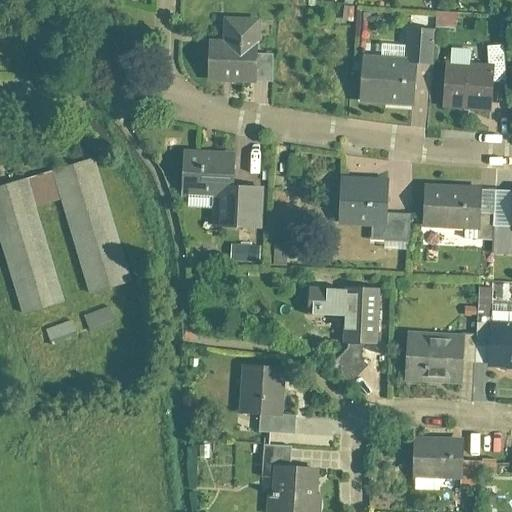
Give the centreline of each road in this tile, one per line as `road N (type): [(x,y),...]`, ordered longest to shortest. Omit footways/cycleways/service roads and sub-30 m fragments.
road 1 (residential): [(161,86),(471,154),(511,150)]
road 2 (track): [(0,301),(54,511)]
road 3 (residential): [(374,511),(376,441),(409,417),(511,417)]
